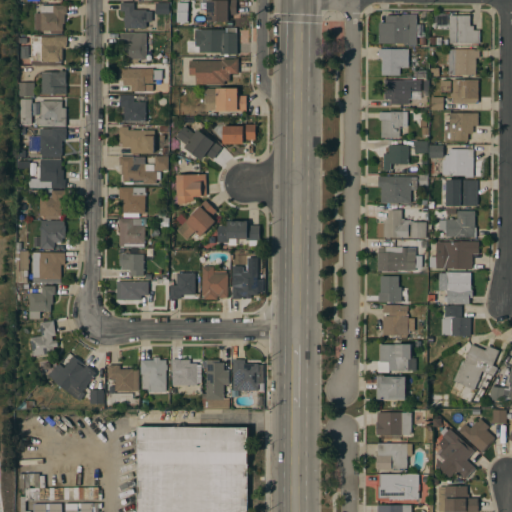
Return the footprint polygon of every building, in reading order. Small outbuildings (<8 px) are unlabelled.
[(202,1),(206,1),(206,0),(236,0),(236,14),(228,14),(228,21),(207,21),(207,13),(202,13),(202,1)] [(124,27),(124,20),(123,20),(123,17),(124,17),(125,11),(120,10),(120,2),(134,2),(134,9),(147,9),(146,11),(152,11),(152,21),(146,21),(146,28),(124,27)] [(155,13),(156,2),(169,3),(169,14),(155,13)] [(34,12),(40,12),(40,5),(53,5),(67,5),(67,13),(64,13),(64,23),(62,23),(62,30),(61,30),(61,33),(50,33),(50,30),(41,30),(41,29),(34,29),(34,12)] [(416,45),(397,45),(397,43),(378,43),(379,22),(386,22),(386,15),(401,15),(402,14),(416,14),(416,45)] [(449,15),(470,15),(470,25),(473,25),(473,29),(479,30),(479,45),(471,45),(471,42),(449,42),(449,15)] [(225,29),(225,27),(237,27),(237,32),(237,54),(220,53),(220,52),(198,52),(198,51),(186,51),(186,40),(195,40),(195,29),(225,29)] [(146,58),(138,58),(138,63),(127,63),(127,58),(124,58),(124,53),(122,53),(122,42),(120,42),(120,33),(146,33),(146,58)] [(53,36),(53,35),(67,35),(66,47),(62,47),(62,61),(61,61),(61,65),(31,65),(31,36),(53,36)] [(382,57),(378,57),(378,48),(412,48),(411,67),(400,66),(400,75),(382,74),(382,57)] [(479,49),(479,57),(476,57),(476,75),(448,74),(448,48),(479,49)] [(221,60),(221,58),(234,58),(238,58),(238,73),(230,73),(230,80),(224,80),(224,84),(196,84),(196,75),(189,75),(189,60),(221,60)] [(153,68),(153,84),(145,84),(145,90),(131,90),(131,85),(123,85),(123,80),(120,80),(120,68),(153,68)] [(41,71),(59,71),(59,69),(62,69),(62,71),(66,71),(66,86),(66,93),(41,93),(41,71)] [(420,80),(420,91),(411,91),(411,99),(408,98),(408,104),(390,103),(390,98),(384,98),(384,79),(420,80)] [(478,79),(478,103),(452,103),(452,96),(451,96),(451,92),(452,92),(452,79),(478,79)] [(441,80),(450,80),(450,91),(441,91),(441,80)] [(19,96),(19,82),(34,82),(33,96),(19,96)] [(246,110),(216,110),(206,110),(206,102),(204,102),(204,88),(218,88),(218,87),(238,87),(238,95),(246,95),(246,110)] [(123,123),(124,106),(120,106),(120,103),(119,103),(120,94),(133,94),(133,93),(149,93),(148,102),(146,102),(145,124),(123,123)] [(443,96),(443,109),(431,109),(431,96),(443,96)] [(20,99),(32,98),(32,103),(31,103),(31,123),(20,124),(20,99)] [(40,126),(40,124),(36,124),(36,117),(40,117),(40,100),(62,100),(62,107),(66,107),(66,126),(40,126)] [(381,119),(379,119),(379,112),(390,112),(390,111),(407,111),(407,126),(399,125),(399,137),(381,137),(381,119)] [(444,123),(449,123),(449,112),(478,112),(478,125),(473,125),(473,133),(468,133),(468,140),(444,140),(444,123)] [(255,124),(255,139),(243,139),(243,143),(223,143),(223,136),(218,136),(218,127),(223,127),(223,125),(242,125),(242,124),(255,124)] [(195,133),(197,130),(221,146),(213,159),(205,154),(201,159),(184,147),(186,144),(176,136),(183,125),(195,133)] [(120,126),(128,126),(128,129),(155,130),(154,153),(130,152),(130,147),(122,147),(122,142),(119,142),(120,126)] [(40,129),(52,129),(52,128),(66,128),(66,140),(62,140),(62,157),(41,156),(41,153),(40,153),(40,129)] [(29,137),(39,137),(39,151),(29,151),(29,137)] [(428,140),(428,153),(415,153),(415,140),(428,140)] [(408,163),(391,163),(391,170),(384,170),(384,152),(389,152),(389,144),(408,144),(408,163)] [(443,144),(443,157),(429,157),(429,144),(443,144)] [(473,176),(465,176),(465,174),(442,174),(442,159),(445,159),(445,154),(448,154),(448,148),(473,148),(473,176)] [(169,156),(168,169),(164,169),(164,170),(157,170),(156,184),(143,184),(143,181),(133,181),(133,185),(125,184),(125,182),(123,182),(123,174),(121,174),(121,165),(119,165),(119,155),(133,156),(133,163),(145,163),(145,164),(154,164),(154,170),(155,170),(155,155),(169,156)] [(39,187),(40,158),(62,159),(61,169),(63,169),(63,179),(66,179),(66,187),(39,187)] [(207,195),(193,196),(193,200),(190,200),(190,202),(187,202),(187,203),(177,204),(177,195),(176,175),(205,173),(207,195)] [(411,176),(411,202),(381,202),(381,187),(378,187),(378,176),(411,176)] [(477,205),(446,205),(446,180),(477,179),(477,205)] [(145,192),(146,192),(146,194),(145,194),(145,213),(139,213),(139,216),(123,216),(123,199),(119,199),(119,186),(145,186),(145,192)] [(40,196),(44,196),(44,188),(52,188),(52,189),(66,190),(66,199),(61,199),(61,204),(63,204),(62,215),(39,215),(40,196)] [(216,210),(211,216),(216,221),(201,236),(195,231),(187,239),(177,229),(181,225),(175,219),(180,214),(186,220),(200,207),(199,206),(205,199),(216,210)] [(377,237),(377,222),(383,222),(383,219),(387,219),(387,216),(389,216),(389,209),(402,209),(401,218),(404,218),(404,219),(411,219),(411,221),(426,222),(426,237),(410,237),(410,230),(408,230),(408,237),(377,237)] [(445,236),(446,219),(457,219),(457,210),(475,210),(475,227),(476,227),(476,236),(445,236)] [(120,226),(119,226),(119,218),(146,218),(146,225),(145,225),(145,243),(144,243),(144,246),(119,245),(120,226)] [(228,239),(228,242),(217,241),(218,228),(220,225),(227,225),(227,220),(230,220),(230,221),(235,221),(235,220),(238,220),(238,221),(244,220),(247,220),(247,225),(259,224),(260,240),(228,239)] [(40,229),(39,229),(39,227),(40,227),(40,225),(65,225),(65,237),(62,237),(62,242),(54,242),(54,248),(40,248),(40,229)] [(436,268),(436,266),(430,266),(430,256),(436,256),(437,241),(455,241),(455,240),(479,241),(479,253),(472,253),(472,268),(436,268)] [(415,247),(415,270),(397,269),(397,271),(378,270),(378,247),(415,247)] [(144,276),(130,275),(130,269),(119,269),(120,248),(134,249),(134,253),(144,254),(144,276)] [(19,250),(28,250),(28,251),(29,251),(29,255),(28,255),(28,258),(29,258),(29,262),(28,262),(27,282),(19,282),(19,250)] [(65,252),(65,264),(61,264),(61,282),(32,282),(33,252),(65,252)] [(202,265),(214,266),(214,269),(226,269),(226,273),(228,273),(228,297),(220,297),(220,295),(217,295),(217,299),(205,299),(205,295),(202,295),(202,265)] [(258,281),(259,281),(259,285),(258,285),(258,294),(251,294),(251,298),(246,298),(246,296),(241,296),(241,298),(232,298),(232,265),(243,265),(243,271),(258,271),(258,281)] [(471,289),(472,289),(472,297),(469,296),(469,303),(447,303),(447,290),(439,290),(439,273),(446,273),(446,271),(471,272),(471,289)] [(195,294),(181,294),(181,298),(179,298),(170,298),(170,284),(177,284),(177,272),(195,272),(195,294)] [(399,275),(398,287),(401,287),(401,301),(378,301),(378,292),(380,292),(380,275),(399,275)] [(120,281),(149,281),(148,294),(142,294),(142,300),(120,299),(120,281)] [(29,292),(41,292),(41,285),(55,285),(55,294),(52,294),(52,304),(51,304),(51,311),(40,311),(40,318),(29,318),(29,292)] [(400,335),(400,339),(387,339),(387,334),(383,334),(383,315),(388,315),(388,312),(383,312),(383,304),(400,304),(400,305),(408,305),(408,310),(407,310),(407,315),(408,315),(408,335),(400,335)] [(462,305),(462,316),(470,316),(470,335),(451,335),(451,320),(442,320),(442,305),(462,305)] [(30,337),(42,335),(40,322),(54,320),(56,334),(52,335),(53,340),(57,339),(58,346),(53,346),(54,352),(32,356),(30,337)] [(416,370),(400,370),(400,373),(389,373),(389,371),(378,371),(378,361),(379,361),(380,344),(396,344),(396,343),(411,343),(411,357),(416,357),(416,370)] [(485,350),(487,345),(499,350),(492,365),(498,367),(476,403),(469,402),(476,391),(453,380),(463,360),(464,360),(471,343),(485,350)] [(73,355),(83,363),(81,365),(85,367),(87,365),(97,372),(77,398),(47,375),(59,364),(64,368),(73,355)] [(166,364),(168,364),(168,368),(166,368),(166,391),(148,391),(148,388),(142,388),(142,373),(140,373),(140,359),(154,359),(154,356),(160,356),(160,359),(166,359),(166,364)] [(172,384),(172,371),(171,371),(171,358),(181,358),(181,359),(190,359),(190,363),(197,363),(197,368),(200,368),(201,382),(197,382),(197,384),(172,384)] [(202,408),(202,393),(206,393),(206,359),(219,359),(219,362),(224,362),(224,370),(229,370),(229,384),(224,384),(224,398),(229,398),(229,408),(202,408)] [(233,390),(233,359),(245,359),(245,363),(259,363),(258,390),(233,390)] [(138,390),(115,390),(115,378),(108,378),(108,364),(120,364),(120,368),(138,368),(138,390)] [(511,399),(503,397),(502,401),(489,398),(492,385),(508,388),(509,382),(508,381),(511,364),(511,399)] [(405,399),(376,398),(376,376),(379,376),(379,375),(385,375),(406,376),(405,399)] [(104,403),(90,403),(90,389),(104,389),(104,403)] [(492,423),(493,409),(506,409),(506,423),(492,423)] [(411,412),(411,434),(400,434),(400,438),(390,438),(390,433),(380,433),(380,434),(376,434),(376,421),(377,421),(377,412),(411,412)] [(459,430),(466,423),(470,427),(480,417),(489,426),(486,429),(495,437),(482,452),(459,430)] [(137,511),(137,426),(248,427),(248,511),(137,511)] [(474,450),(466,459),(475,467),(465,478),(461,474),(460,476),(455,471),(450,477),(447,474),(446,474),(441,470),(442,469),(438,466),(444,459),(438,454),(448,442),(442,437),(450,428),(474,450)] [(412,443),(412,455),(407,455),(407,468),(392,468),(392,469),(376,469),(376,452),(378,452),(377,443),(412,443)] [(389,499),(376,499),(376,484),(377,484),(377,473),(418,474),(418,499),(389,499)] [(467,485),(467,493),(469,493),(469,497),(478,497),(478,511),(464,511),(439,511),(439,486),(467,485)] [(98,502),(98,504),(101,504),(101,507),(98,507),(98,511),(65,511),(65,503),(98,502)] [(33,511),(33,503),(62,503),(62,511),(33,511)]
